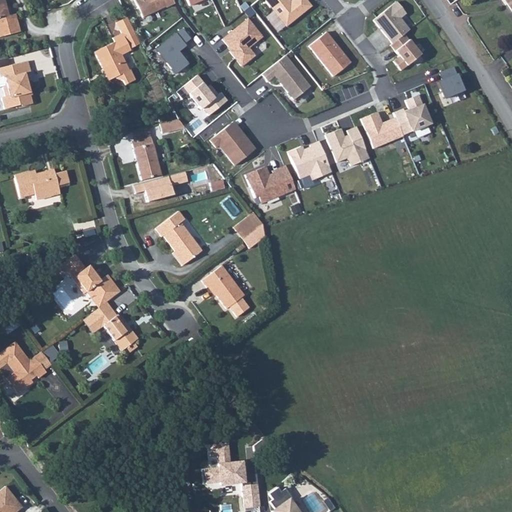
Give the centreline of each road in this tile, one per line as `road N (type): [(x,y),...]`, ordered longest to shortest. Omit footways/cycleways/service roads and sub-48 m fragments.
road 1 (residential): [(348,21),(374,59),(381,89),(277,135),(209,57)]
road 2 (residential): [(182,328),(138,277),(112,229),(83,116)]
road 3 (unclassified): [(511,124),(428,0)]
road 4 (residential): [(83,116),(67,33),(97,0)]
